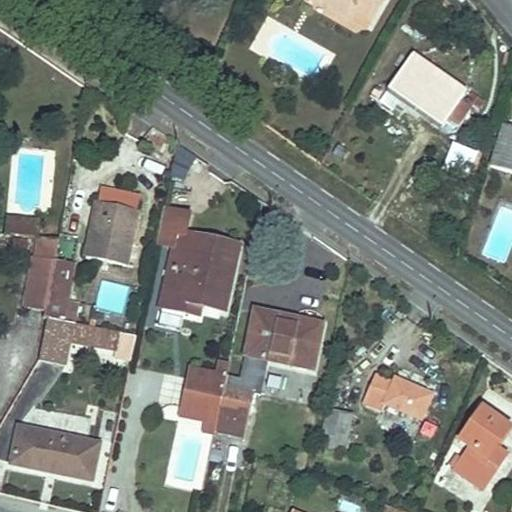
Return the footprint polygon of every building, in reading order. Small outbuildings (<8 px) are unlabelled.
[(316,0),(318,7),(335,17),(345,13),(347,10),(364,20),(375,0),(316,0)] [(402,65),(383,97),(440,132),(443,128),(456,135),(469,115),(456,107),(459,101),(402,65)] [(511,129),(500,126),(489,168),(511,174),(511,129)] [(226,318),(240,249),(191,239),(186,238),(189,224),(166,219),(154,271),(169,274),(161,315),(198,322),(200,313),(226,318)] [(95,221),(84,268),(124,279),(135,231),(95,221)] [(7,224),(5,239),(30,243),(31,227),(7,224)] [(75,282),(55,278),(44,333),(64,338),(75,282)] [(194,340),(198,322),(161,315),(157,332),(194,340)] [(258,321),(248,364),(314,377),(322,335),(258,321)] [(44,333),(35,376),(64,382),(70,357),(99,363),(102,348),(64,338),(44,333)] [(381,377),(368,416),(384,421),(386,416),(416,428),(419,421),(429,424),(439,397),(398,380),(395,382),(381,377)] [(206,431),(218,434),(220,429),(226,393),(227,388),(191,381),(183,417),(208,422),(206,431)] [(226,393),(220,429),(245,435),(252,399),(226,393)] [(483,415),(463,445),(492,465),(484,476),(495,485),(510,462),(499,453),(511,437),(483,415)] [(336,440),(333,453),(353,456),(361,419),(347,416),(340,441),(336,440)] [(182,425),(206,431),(208,422),(183,417),(182,425)] [(13,440),(6,478),(87,496),(94,460),(13,440)]
